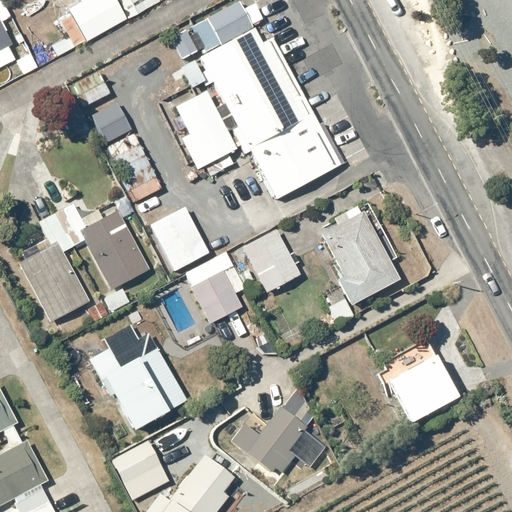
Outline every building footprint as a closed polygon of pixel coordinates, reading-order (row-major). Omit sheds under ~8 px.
[(0,0),(0,86),(3,84),(0,77),(0,67),(19,57),(0,22),(0,21),(12,15),(4,0),(0,0)] [(58,55),(161,0),(81,0),(57,14),(69,36),(52,45),(58,55)] [(233,40),(221,17),(165,49),(178,71),(233,40)] [(316,182),(238,43),(177,76),(246,199),(256,216),(316,182)] [(110,94),(99,71),(72,84),(83,107),(110,94)] [(131,130),(117,99),(90,111),(105,142),(131,130)] [(221,165),(187,105),(152,125),(168,154),(159,159),(177,190),(221,165)] [(161,189),(133,134),(107,147),(134,202),(161,189)] [(17,243),(25,257),(18,261),(50,322),(88,302),(61,252),(84,240),(110,290),(147,271),(116,212),(84,229),(71,205),(39,222),(43,229),(17,243)] [(208,253),(184,208),(150,225),(174,271),(208,253)] [(336,279),(341,289),(327,296),(332,304),(324,308),(334,327),(355,315),(350,304),(398,278),(363,212),(321,235),(343,275),(336,279)] [(298,275),(275,231),(242,248),(266,292),(298,275)] [(248,269),(236,275),(225,252),(187,271),(193,284),(190,285),(208,323),(241,307),(234,293),(243,289),(242,286),(253,281),(248,269)] [(121,288),(102,299),(109,312),(128,301),(121,288)] [(100,382),(104,380),(132,430),(185,400),(156,348),(120,368),(110,349),(88,361),(100,382)] [(436,352),(386,379),(408,422),(459,396),(436,352)] [(0,429),(13,423),(15,422),(0,391),(0,429)] [(292,393),(289,397),(258,436),(244,424),(231,440),(277,477),(293,456),(309,468),(324,449),(299,429),(314,411),(292,393)] [(0,429),(0,506),(10,501),(40,484),(46,481),(25,440),(22,442),(13,423),(0,429)] [(178,427),(113,461),(139,510),(142,511),(209,511),(238,476),(202,447),(178,427)] [(54,511),(40,484),(10,501),(12,504),(2,509),(3,511),(54,511)]
